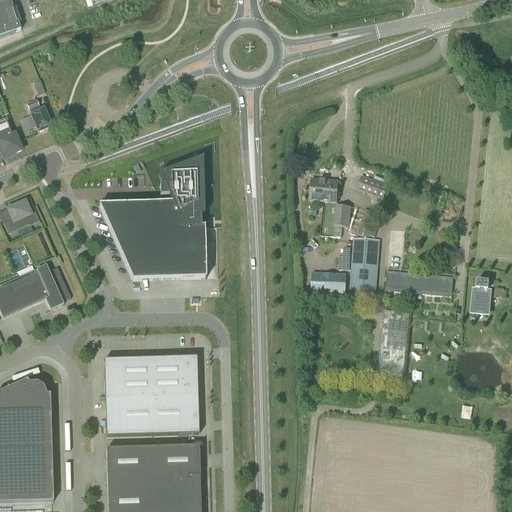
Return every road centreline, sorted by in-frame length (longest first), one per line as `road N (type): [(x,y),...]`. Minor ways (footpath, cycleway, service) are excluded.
road 1 (primary): [(251,158),(263,511)]
road 2 (unclassified): [(228,511),(219,331),(199,319),(105,321)]
road 3 (unclassified): [(105,321),(100,290),(43,162)]
road 4 (unclassified): [(78,511),(74,380),(54,351)]
road 5 (unclassified): [(349,105),(356,85),(436,51),(436,18)]
